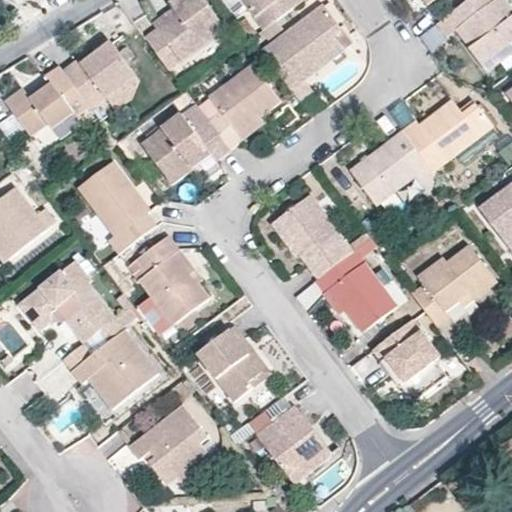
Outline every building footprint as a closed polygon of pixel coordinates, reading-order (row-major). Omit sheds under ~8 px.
[(228,28),(206,0),(172,0),(169,3),(173,8),(153,24),(157,29),(146,37),(171,71),(228,28)] [(302,0),(242,0),(266,31),(304,3),(302,0)] [(511,9),(505,0),(471,0),(439,25),(449,38),(458,31),(464,27),(491,62),(509,49),(511,53),(511,9)] [(341,43),(335,35),(343,29),(324,4),(263,50),(301,101),(314,91),(306,81),(318,71),(313,64),(341,43)] [(260,36),(247,18),(242,23),(254,39),(255,40),(260,36)] [(464,27),(458,31),(489,73),(491,62),(464,27)] [(97,54),(112,42),(109,37),(93,49),(97,54)] [(93,109),(138,75),(112,42),(97,54),(83,64),(80,59),(64,71),(92,107),(93,109)] [(318,71),(347,50),(341,43),(313,64),(318,71)] [(489,73),(511,55),(511,53),(509,49),(491,62),(489,73)] [(262,118),(283,102),(254,64),(209,97),(222,113),(210,122),(231,149),(242,141),(238,136),(262,118)] [(64,71),(62,67),(47,78),(49,80),(52,85),(32,99),(29,95),(25,89),(7,103),(32,137),(49,124),(54,131),(76,113),(79,117),(92,107),(64,71)] [(32,99),(52,85),(49,80),(29,95),(32,99)] [(435,172),(495,126),(478,104),(465,115),(454,101),(420,126),(417,122),(404,131),(435,172)] [(210,122),(196,104),(143,144),(173,186),(213,155),(218,160),(231,149),(210,122)] [(242,141),(266,123),(262,118),(238,136),(242,141)] [(118,142),(109,130),(97,138),(107,151),(118,142)] [(435,172),(404,131),(351,171),(377,206),(416,177),(427,192),(442,180),(435,172)] [(511,135),(495,147),(507,162),(511,157),(511,135)] [(136,223),(152,211),(114,162),(79,188),(116,236),(110,241),(121,256),(146,236),(136,223)] [(511,185),(480,209),(511,250),(511,248),(511,185)] [(58,223),(47,208),(39,215),(17,188),(0,201),(0,255),(6,263),(58,223)] [(350,246),(312,195),(278,220),(301,252),(299,253),(319,280),(356,253),(350,246)] [(158,227),(149,214),(136,223),(146,236),(158,227)] [(301,252),(278,220),(273,224),(296,256),(299,253),(301,252)] [(357,252),(373,240),(368,233),(350,246),(356,253),(357,252)] [(200,283),(177,253),(181,250),(170,236),(129,267),(174,326),(211,299),(200,283)] [(362,258),(378,246),(373,240),(357,252),(362,258)] [(475,301),(499,282),(471,245),(448,262),(444,258),(419,277),(425,285),(414,293),(427,312),(440,328),(452,319),(447,312),(460,303),(465,308),(475,301)] [(204,281),(181,250),(177,253),(200,283),(204,281)] [(362,258),(357,252),(356,253),(319,280),(317,283),(324,293),(330,289),(347,311),(363,333),(399,307),(362,258)] [(116,318),(72,263),(21,304),(41,331),(53,322),(53,323),(64,322),(66,320),(84,343),(101,330),(116,318)] [(347,311),(330,289),(324,293),(341,316),(347,311)] [(129,308),(134,304),(126,293),(118,300),(127,310),(129,308)] [(455,323),(478,306),(475,301),(465,308),(460,303),(447,312),(455,323)] [(123,327),(137,317),(129,308),(127,310),(116,318),(123,327)] [(159,373),(123,327),(116,318),(101,330),(110,342),(94,355),(73,372),(84,385),(89,380),(113,410),(159,373)] [(448,376),(438,363),(444,358),(415,321),(375,351),(383,362),(388,359),(407,385),(405,388),(415,401),(448,376)] [(251,382),(269,369),(256,352),(251,355),(242,343),(246,339),(237,326),(198,355),(235,403),(256,388),(251,382)] [(256,352),(246,339),(242,343),(251,355),(256,352)] [(73,372),(94,355),(84,343),(64,360),(73,372)] [(407,385),(388,359),(383,362),(382,363),(402,390),(407,385)] [(256,388),(273,375),(269,369),(251,382),(256,388)] [(214,458),(203,443),(210,437),(185,406),(131,448),(141,462),(152,453),(156,459),(151,463),(169,486),(178,478),(190,469),(194,474),(214,458)] [(332,451),(296,406),(257,436),(296,486),(332,458),(332,451)] [(182,483),(194,474),(190,469),(178,478),(182,483)]
